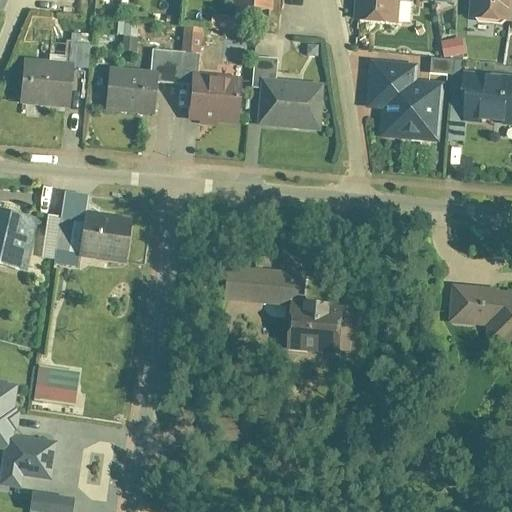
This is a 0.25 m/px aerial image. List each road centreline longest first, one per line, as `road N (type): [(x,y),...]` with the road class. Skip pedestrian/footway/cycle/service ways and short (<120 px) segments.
road 1 (residential): [(132,511),(179,183)]
road 2 (residential): [(357,201),(357,161),(319,0)]
road 3 (residential): [(0,168),(179,183)]
road 4 (residential): [(179,183),(357,201)]
road 5 (residential): [(357,201),(511,219)]
